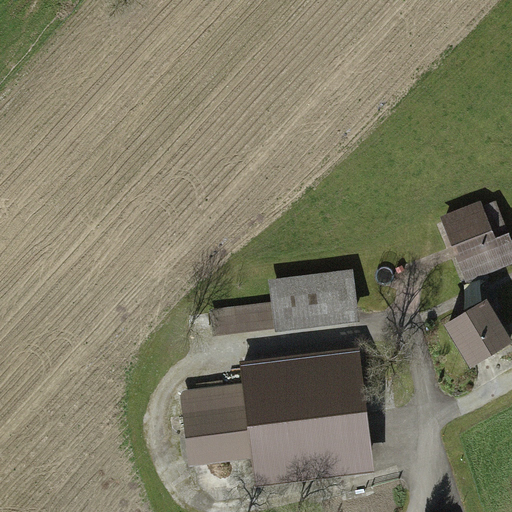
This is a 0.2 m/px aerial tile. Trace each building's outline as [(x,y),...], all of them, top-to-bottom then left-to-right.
[(501,214),(449,234),(467,279),(504,264),(496,244),(510,238),(501,214)] [(349,275),(324,278),(329,318),(354,315),(349,275)] [(329,318),(324,278),(274,284),(276,304),(279,304),(282,324),(329,318)] [(485,302),(448,324),(473,364),(509,343),(485,302)] [(282,324),(279,304),(276,304),(234,309),(237,329),(282,324)] [(404,316),(384,317),(385,340),(406,339),(404,316)] [(244,389),(186,397),(194,460),(252,452),(255,474),(288,470),(289,475),(303,473),(303,468),(361,461),(360,452),(371,450),(359,355),(242,369),(244,389)]
